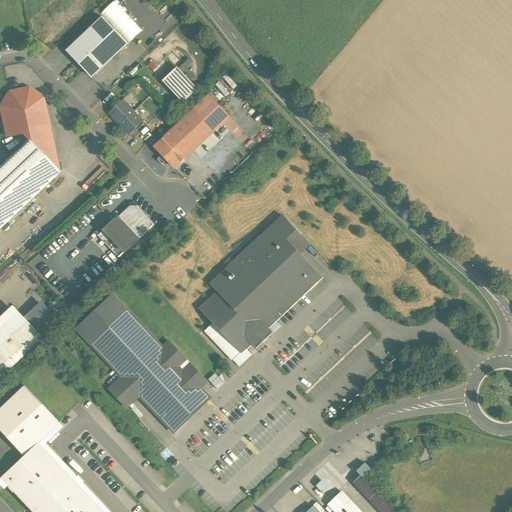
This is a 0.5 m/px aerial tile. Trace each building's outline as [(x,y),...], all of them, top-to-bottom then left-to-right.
[(102,17),(67,50),(92,78),(127,44),(102,17)] [(197,89),(177,67),(162,81),(183,103),(197,89)] [(28,88),(9,92),(0,105),(0,108),(6,137),(22,133),(28,140),(59,172),(43,97),(28,88)] [(143,121),(123,100),(109,113),(129,134),(143,121)] [(222,124),(201,102),(194,109),(215,131),(222,124)] [(194,109),(154,146),(162,155),(167,160),(175,168),(215,131),(194,109)] [(28,140),(0,166),(0,227),(59,172),(28,140)] [(167,160),(162,155),(157,159),(162,164),(167,160)] [(136,206),(130,206),(104,230),(124,252),(154,225),(136,206)] [(283,216),(211,284),(218,292),(200,309),(213,323),(204,331),(232,360),(240,352),(241,353),(251,343),(251,344),(251,343),(256,349),(272,333),(267,328),(317,281),(321,277),(298,252),(308,242),(301,235),(283,216)] [(124,252),(104,230),(98,236),(119,258),(124,252)] [(24,301),(15,292),(11,296),(16,302),(11,306),(20,315),(24,311),(19,305),(24,301)] [(174,437),(213,400),(205,392),(212,386),(167,338),(160,344),(114,293),(75,329),(118,378),(107,389),(128,411),(138,401),(174,437)] [(16,311),(0,325),(0,367),(6,362),(9,359),(13,356),(15,353),(26,344),(37,333),(16,311)] [(26,344),(15,353),(20,358),(30,348),(26,344)] [(58,465),(51,458),(44,451),(44,450),(37,444),(38,443),(37,443),(38,442),(38,443),(38,442),(45,435),(45,436),(46,435),(45,435),(53,428),(53,429),(53,428),(58,423),(58,424),(59,423),(58,423),(51,416),(52,416),(51,415),(44,408),(45,408),(44,408),(37,401),(38,401),(37,400),(37,401),(30,394),(31,393),(30,393),(23,386),(24,386),(23,386),(18,391),(17,391),(18,391),(11,398),(10,398),(3,405),(0,407),(0,431),(2,434),(9,441),(9,442),(16,449),(23,456),(22,456),(23,456),(14,464),(7,471),(0,477),(0,478),(7,485),(6,486),(7,486),(14,493),(13,493),(14,493),(21,500),(20,501),(21,501),(28,508),(31,511),(101,511),(101,510),(100,510),(93,503),(94,503),(93,503),(86,496),(87,495),(86,495),(79,488),(80,488),(79,488),(72,481),(72,480),(65,473),(58,466),(58,465)] [(363,478),(372,470),(365,463),(356,471),(360,476),(363,478)] [(353,483),(380,511),(392,511),(394,511),(363,478),(360,476),(353,483)] [(323,493),(330,486),(323,479),(316,486),(323,493)] [(360,511),(342,493),(329,505),(334,511),(360,511)]
